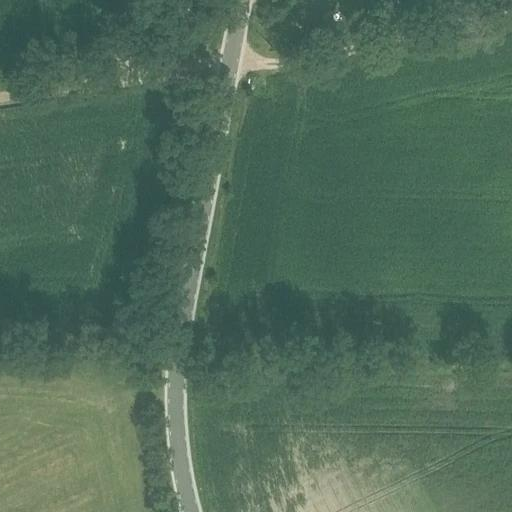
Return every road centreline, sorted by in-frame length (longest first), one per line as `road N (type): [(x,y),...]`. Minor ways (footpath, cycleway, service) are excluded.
road 1 (unclassified): [(190,511),(176,412),(178,354),(240,0)]
road 2 (track): [(227,67),(324,61),(511,19)]
road 3 (track): [(227,67),(0,102)]
